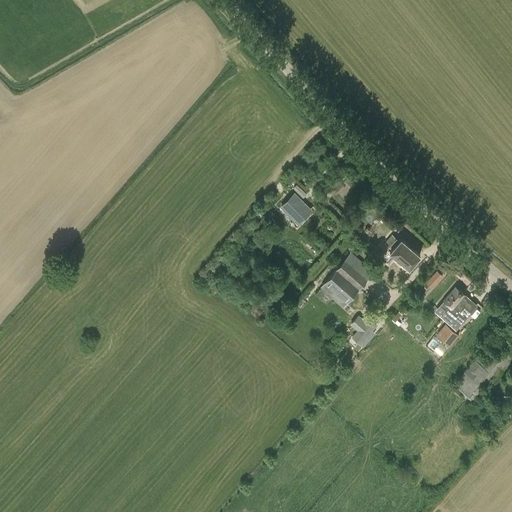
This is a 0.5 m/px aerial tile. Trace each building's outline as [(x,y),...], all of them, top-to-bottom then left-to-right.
[(310,209),(293,193),(281,206),(298,222),(310,209)] [(408,268),(420,254),(401,238),(389,251),(408,268)] [(370,274),(349,255),(337,268),(359,287),(370,274)] [(337,268),(325,282),(346,301),(359,287),(337,268)] [(432,289),(444,275),(437,269),(425,282),(432,289)] [(477,304),(464,293),(456,286),(440,305),(445,309),(448,305),(451,308),(450,309),(450,310),(447,314),(450,317),(453,313),(456,315),(465,305),(471,311),(477,304)] [(366,319),(373,312),(362,299),(354,306),(366,319)] [(390,308),(374,320),(379,326),(390,317),(393,321),(401,314),(398,310),(393,314),(390,308)] [(458,334),(452,329),(446,324),(437,335),(443,340),(449,345),(458,334)] [(501,340),(511,349),(511,333),(509,331),(501,340)] [(438,359),(444,352),(431,341),(426,348),(438,359)] [(496,378),(511,359),(511,351),(504,345),(497,353),(493,350),(480,365),(475,361),(455,384),(472,399),(492,375),(496,378)]
